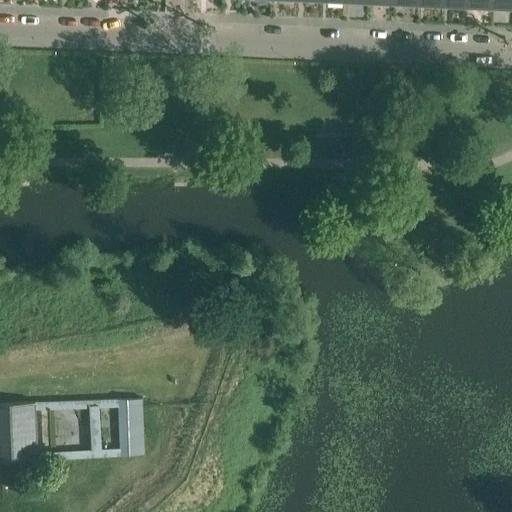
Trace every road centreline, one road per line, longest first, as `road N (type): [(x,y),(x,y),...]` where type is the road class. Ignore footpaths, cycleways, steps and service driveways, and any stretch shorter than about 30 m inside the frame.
road 1 (residential): [(511,57),(176,44)]
road 2 (residential): [(176,44),(0,36)]
